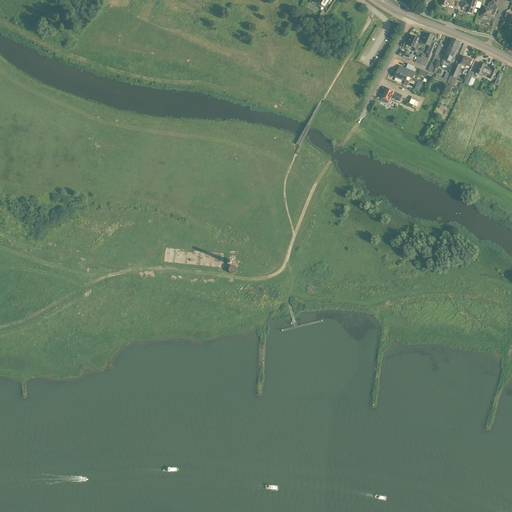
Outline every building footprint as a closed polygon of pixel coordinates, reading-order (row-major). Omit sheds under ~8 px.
[(477,2),(469,0),(469,1),(468,1),(467,3),(464,2),(463,8),(466,9),(465,12),(473,14),(477,2)] [(490,8),(485,6),(484,7),(481,15),(481,16),(483,17),(484,18),(487,19),(488,18),(490,19),(491,18),(492,15),(493,15),(494,14),(494,13),(496,13),(497,9),(490,7),(490,8)] [(423,40),(424,41),(423,44),(429,46),(427,52),(431,54),(434,45),(431,43),(433,36),(427,34),(426,37),(425,37),(423,40)] [(411,39),(410,39),(409,42),(410,43),(409,46),(415,48),(413,52),(416,53),(419,46),(416,45),(419,38),(413,36),(411,39)] [(449,44),(459,48),(461,42),(451,38),(449,44)] [(457,53),(459,48),(449,44),(447,49),(457,53)] [(431,62),(428,70),(433,72),(439,56),(442,46),(439,45),(433,62),(431,62)] [(445,54),(455,58),(457,53),(447,49),(445,54)] [(421,58),(418,56),(416,61),(422,64),(426,54),(423,53),(421,58)] [(442,62),(441,64),(450,68),(452,63),(455,58),(445,54),(441,61),(442,62)] [(472,60),(464,57),(462,63),(461,63),(460,65),(456,63),(447,83),(449,84),(447,89),(450,90),(452,86),(454,87),(461,71),(459,71),(461,66),(464,67),(466,65),(469,66),(472,60)] [(481,77),(484,78),(489,68),(486,67),(486,66),(480,63),(475,75),(481,77)] [(400,66),(398,70),(395,77),(405,81),(407,77),(412,79),(415,73),(400,66)] [(491,69),(489,68),(484,78),(487,79),(487,80),(493,82),(493,83),(498,85),(502,76),(497,74),(498,71),(492,68),(491,69)] [(470,71),(464,84),(469,85),(474,73),(470,71)] [(436,75),(435,79),(447,82),(449,73),(446,72),(445,78),(436,75)] [(395,93),(394,93),(394,92),(386,88),(381,98),(382,98),(381,101),(387,105),(389,102),(390,102),(393,95),(394,95),(393,96),(401,100),(402,96),(395,92),(395,93)] [(412,108),(416,110),(421,101),(413,98),(410,105),(413,106),(412,108)] [(228,269),(228,271),(228,272),(229,273),(230,273),(231,274),(233,273),(234,273),(235,272),(236,270),(236,268),(235,268),(234,266),(233,266),(231,265),(230,266),(229,267),(228,267),(228,269)]
